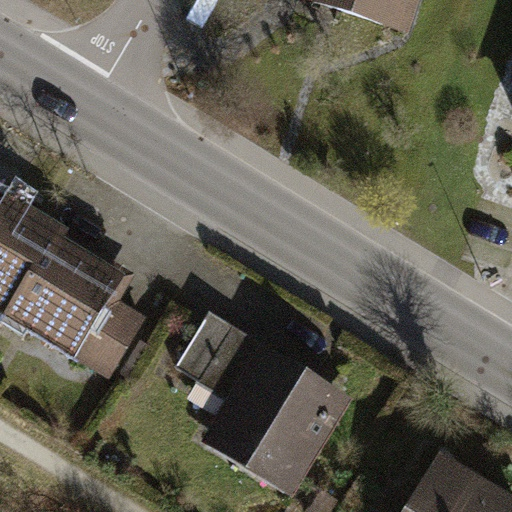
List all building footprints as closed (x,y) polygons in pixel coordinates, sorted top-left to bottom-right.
[(304,0),(299,18),(409,51),(424,0),(304,0)] [(121,280),(54,240),(61,229),(4,195),(0,201),(0,316),(6,320),(107,380),(144,317),(110,297),(121,280)] [(302,498),(363,398),(219,311),(186,365),(239,397),(211,443),(302,498)] [(511,511),(511,489),(452,453),(415,511),(511,511)] [(339,511),(345,503),(323,490),(310,511),(339,511)]
